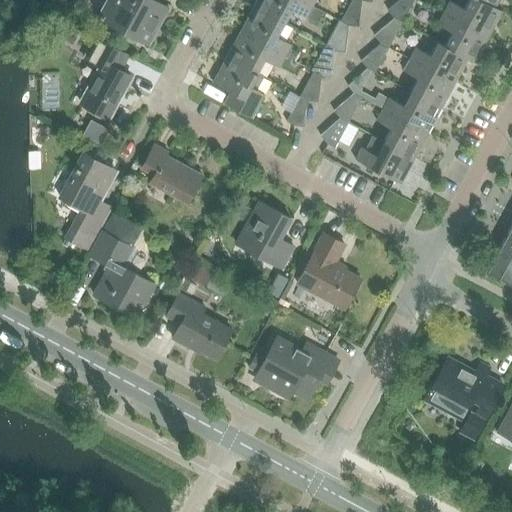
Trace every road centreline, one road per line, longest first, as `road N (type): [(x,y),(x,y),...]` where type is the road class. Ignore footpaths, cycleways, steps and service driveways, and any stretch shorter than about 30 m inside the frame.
road 1 (residential): [(439,253),(185,119),(168,93),(218,0)]
road 2 (residential): [(314,488),(0,315)]
road 3 (residential): [(314,488),(423,289)]
road 4 (unknown): [(379,0),(285,171)]
road 5 (residential): [(439,253),(511,106)]
